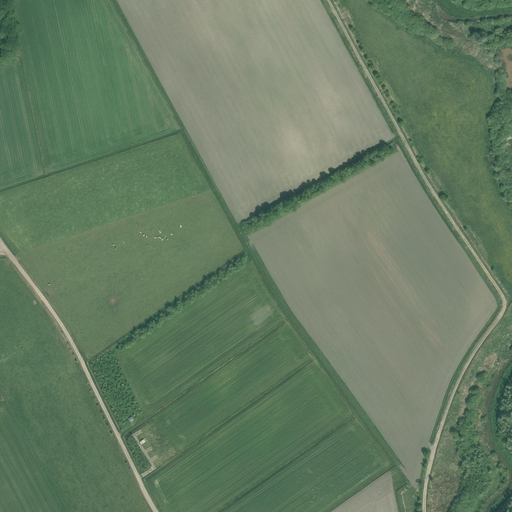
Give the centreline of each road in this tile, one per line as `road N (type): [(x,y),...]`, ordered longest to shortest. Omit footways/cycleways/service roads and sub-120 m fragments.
road 1 (track): [(423,511),(444,413),(504,309),(503,294),(429,186),(328,0)]
road 2 (track): [(157,511),(72,345),(0,240)]
